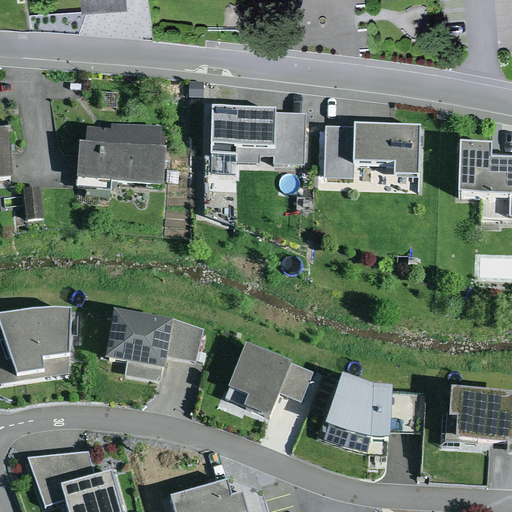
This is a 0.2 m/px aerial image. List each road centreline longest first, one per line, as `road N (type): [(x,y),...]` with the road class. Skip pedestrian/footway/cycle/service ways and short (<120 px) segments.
road 1 (residential): [(511,506),(333,487),(152,422),(47,416),(0,424)]
road 2 (residential): [(0,48),(511,103)]
